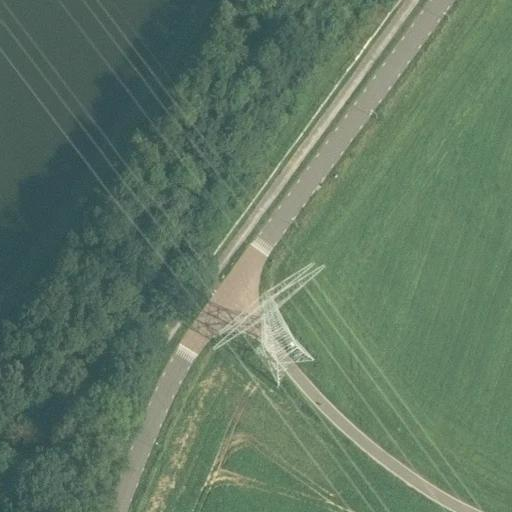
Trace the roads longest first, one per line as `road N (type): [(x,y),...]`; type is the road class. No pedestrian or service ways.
road 1 (tertiary): [(224,292),(442,0)]
road 2 (unclassified): [(224,292),(377,462),(463,511)]
road 3 (tertiary): [(116,511),(168,385),(224,292)]
